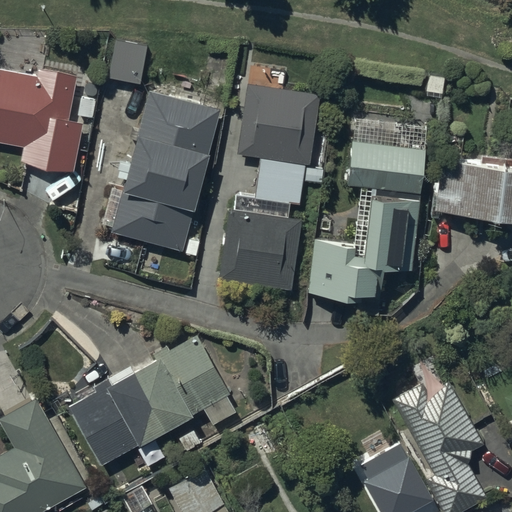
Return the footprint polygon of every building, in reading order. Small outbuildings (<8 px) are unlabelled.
[(147,37),(112,31),(106,72),(141,78),(147,37)] [(37,68),(0,60),(0,134),(22,139),(20,153),(73,163),(83,110),(88,111),(94,80),(82,77),(84,70),(39,61),(37,68)] [(309,157),(319,86),(247,76),(238,146),(262,149),(256,191),(236,188),(234,203),(227,202),(218,272),(291,281),(301,211),(288,209),(290,196),(299,197),(302,174),(321,176),(322,163),(305,161),(305,157),(309,157)] [(219,100),(148,81),(111,223),(181,242),(219,100)] [(354,109),(346,174),(419,185),(427,119),(354,109)] [(437,203),(511,212),(511,156),(444,148),(437,203)] [(354,238),(315,233),(309,284),(379,292),(383,254),(410,257),(418,194),(375,188),(368,246),(354,245),(354,238)] [(76,392),(68,396),(102,456),(139,435),(138,433),(187,406),(188,408),(203,400),(213,417),(236,405),(225,386),(229,384),(196,326),(168,341),(166,337),(151,345),(153,347),(105,373),(106,376),(95,382),(92,377),(74,387),(76,392)] [(438,378),(432,367),(392,392),(433,467),(425,471),(447,511),(485,490),(465,455),(469,447),(471,441),(483,436),(449,372),(438,378)] [(0,511),(28,511),(86,481),(36,389),(0,408),(0,415),(13,440),(0,447),(0,511)] [(365,478),(382,511),(404,511),(433,497),(408,452),(406,453),(401,443),(361,464),(368,477),(365,478)] [(234,511),(206,460),(168,481),(185,511),(234,511)]
